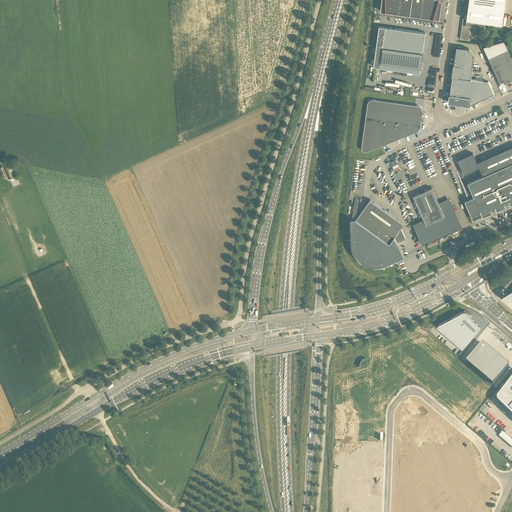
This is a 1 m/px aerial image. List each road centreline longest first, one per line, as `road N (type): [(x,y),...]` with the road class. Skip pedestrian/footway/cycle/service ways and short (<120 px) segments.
road 1 (unclassified): [(319,0),(248,242),(239,317),(144,354),(85,388)]
road 2 (primary): [(315,84),(280,307),(283,511)]
road 3 (primary): [(291,511),(291,290),(321,86)]
road 4 (unclassified): [(510,482),(490,469),(482,445),(412,390),(389,410),(386,511)]
road 5 (primary): [(315,84),(274,193),(250,331)]
road 6 (primary): [(319,319),(321,86)]
road 7 (unknown): [(431,30),(378,23),(367,78),(415,84),(429,62)]
road 8 (primary): [(304,511),(318,335)]
road 9 (primary): [(250,331),(173,355),(90,399)]
road 10 (primary): [(96,411),(182,367),(250,347)]
road 11 (primary): [(250,347),(258,459),(271,511)]
road 12 (secondary): [(318,335),(389,320),(458,285)]
road 13 (secondary): [(455,272),(385,306),(319,319)]
road 14 (unclassified): [(444,126),(437,108),(452,0)]
road 15 (track): [(173,511),(143,484),(96,411)]
